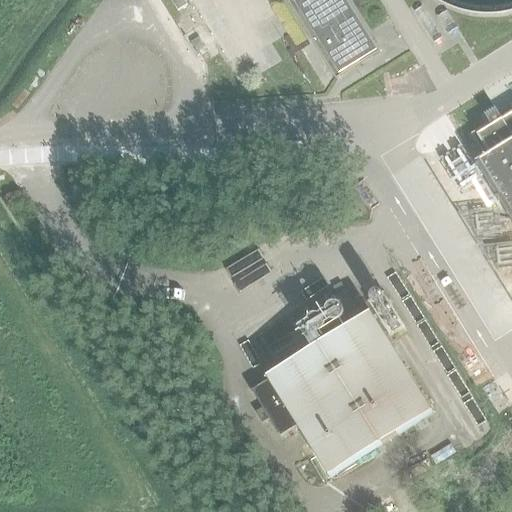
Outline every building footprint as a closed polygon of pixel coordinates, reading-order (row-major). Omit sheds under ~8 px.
[(184,0),(171,0),(177,9),(186,3),(184,0)] [(378,54),(344,0),(286,0),(335,80),(378,54)] [(190,44),(196,53),(204,47),(199,38),(190,44)] [(511,106),(510,107),(511,110),(511,118),(503,124),(495,111),(486,116),(491,124),(473,135),(488,159),(477,166),(511,222),(511,106)] [(376,320),(272,386),(257,395),(285,441),(301,431),(335,484),(439,419),(376,320)] [(367,508),(369,511),(397,511),(388,496),(367,508)]
